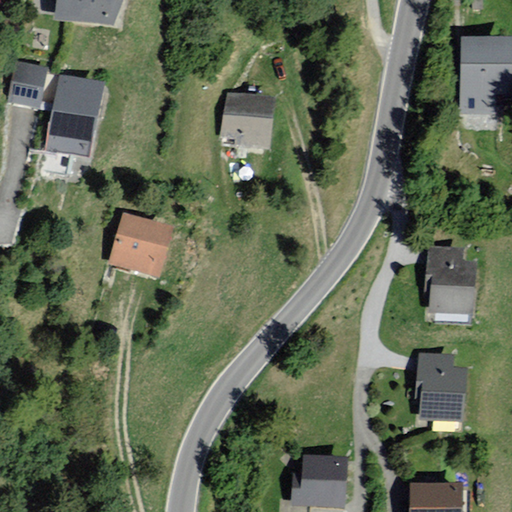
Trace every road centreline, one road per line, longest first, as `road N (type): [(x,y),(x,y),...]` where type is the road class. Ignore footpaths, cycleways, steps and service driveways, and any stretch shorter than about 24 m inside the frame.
road 1 (tertiary): [(180,511),(190,450),(207,415),(362,222),(414,0)]
road 2 (track): [(135,511),(117,409),(119,363)]
